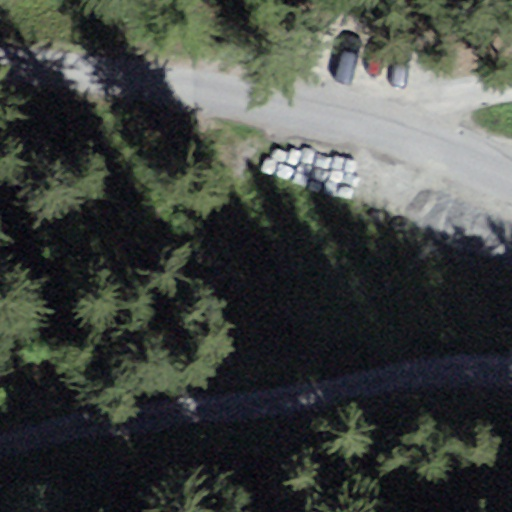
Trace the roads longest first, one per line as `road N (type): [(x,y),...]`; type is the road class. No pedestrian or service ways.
road 1 (track): [(511,207),(316,137),(51,82),(0,80)]
road 2 (track): [(511,392),(142,410),(0,448)]
